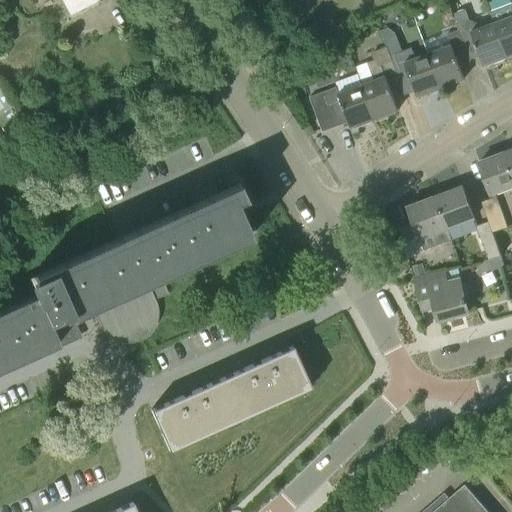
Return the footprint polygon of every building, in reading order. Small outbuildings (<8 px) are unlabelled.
[(61,0),(70,15),(99,0),(98,0),(61,0)] [(511,3),(491,11),(495,23),(508,57),(511,55),(511,3)] [(453,14),(459,30),(468,54),(478,50),(484,66),(508,57),(495,23),(472,31),(465,10),(453,14)] [(402,22),(384,29),(393,56),(411,49),(402,22)] [(428,53),(441,87),(465,79),(457,58),(468,54),(459,30),(449,33),(453,44),(428,53)] [(400,85),(391,60),(386,47),(371,52),(374,60),(367,62),(374,80),(362,84),(375,119),(378,118),(379,120),(396,113),(395,111),(398,110),(390,88),(400,85)] [(418,96),(441,87),(428,53),(405,62),(402,56),(391,60),(400,85),(412,80),(418,96)] [(121,79),(127,92),(139,86),(132,73),(121,79)] [(375,119),(362,84),(339,93),(337,87),(310,97),(323,132),(349,122),(351,128),(355,126),(356,129),(373,122),(372,120),(375,119)] [(511,186),(511,169),(506,152),(480,162),(492,195),(511,186)] [(436,196),(448,229),(476,218),(463,186),(436,196)] [(94,312),(101,326),(102,328),(104,331),(106,333),(108,335),(111,337),(113,339),(116,340),(119,341),(122,342),(125,342),(128,342),(132,342),(135,342),(138,341),(140,340),(143,338),(146,336),(148,335),(150,333),(151,331),(153,329),(154,328),(155,326),(156,324),(157,322),(157,319),(158,317),(158,315),(158,313),(158,311),(158,308),(157,306),(157,304),(156,302),(155,299),(158,298),(168,293),(158,272),(249,231),(237,203),(245,200),(241,190),(31,283),(39,300),(0,317),(0,363),(77,329),(74,321),(94,312)] [(420,239),(448,229),(436,196),(408,207),(415,224),(401,229),(409,257),(425,251),(420,239)] [(489,222),(493,232),(509,226),(498,197),(482,203),(489,222)] [(502,256),(493,232),(489,222),(479,226),(491,259),(502,256)] [(480,273),(504,267),(502,257),(478,263),(480,273)] [(416,275),(426,272),(423,263),(413,266),(416,275)] [(449,281),(446,270),(415,278),(424,310),(435,307),(439,320),(470,311),(461,278),(449,281)] [(221,378),(240,419),(310,387),(292,346),(260,361),(259,359),(255,361),(251,363),(252,364),(221,378)] [(240,419),(221,378),(191,392),(190,390),(186,392),(182,393),(183,395),(151,410),(170,450),(240,419)] [(490,511),(465,484),(432,511),(490,511)] [(136,511),(132,502),(110,511),(136,511)]
